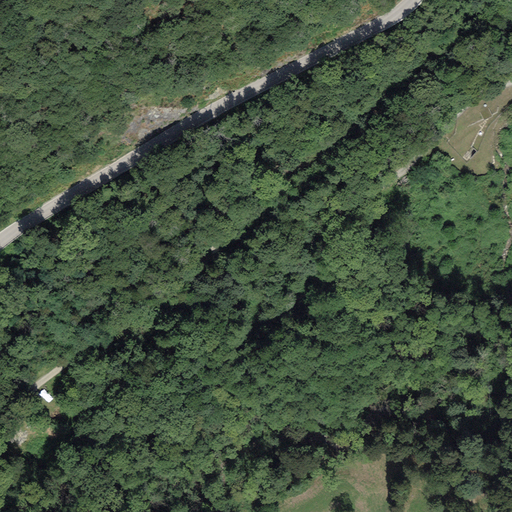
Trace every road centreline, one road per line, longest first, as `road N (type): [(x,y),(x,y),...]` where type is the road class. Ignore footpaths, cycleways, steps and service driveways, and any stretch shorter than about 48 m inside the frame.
road 1 (track): [(511,83),(467,102),(402,173),(183,276),(0,416)]
road 2 (tertiary): [(0,241),(411,0)]
